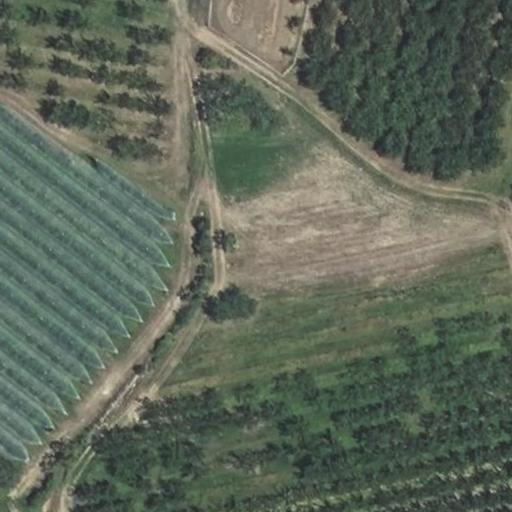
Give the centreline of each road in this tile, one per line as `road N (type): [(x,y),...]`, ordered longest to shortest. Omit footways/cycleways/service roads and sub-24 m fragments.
road 1 (track): [(52,511),(216,298),(176,0)]
road 2 (track): [(178,16),(433,196),(506,200),(511,211)]
